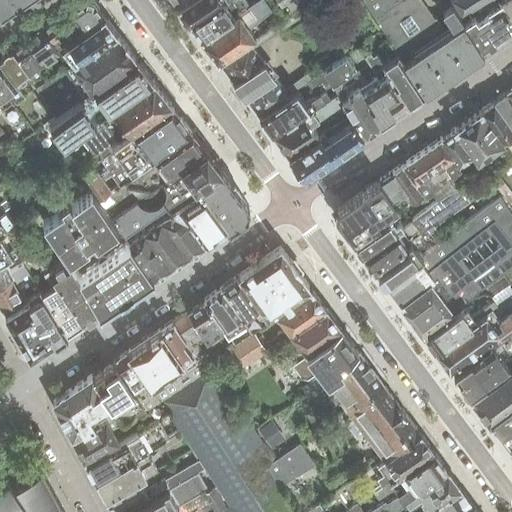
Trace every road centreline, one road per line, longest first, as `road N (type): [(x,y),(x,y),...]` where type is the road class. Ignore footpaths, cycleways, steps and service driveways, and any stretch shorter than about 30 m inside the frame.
road 1 (residential): [(511,500),(292,204)]
road 2 (residential): [(23,385),(292,204)]
road 3 (residential): [(511,60),(292,204)]
road 4 (residential): [(292,204),(137,0)]
road 5 (residential): [(23,385),(92,511)]
